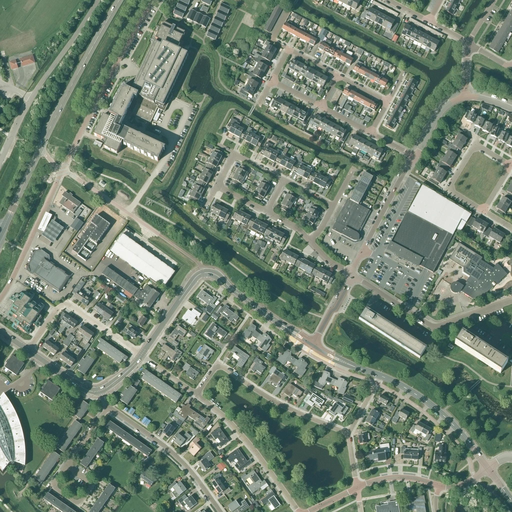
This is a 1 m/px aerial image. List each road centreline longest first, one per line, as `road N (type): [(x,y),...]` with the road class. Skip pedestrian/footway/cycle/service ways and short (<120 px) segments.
road 1 (unclassified): [(61,170),(151,0)]
road 2 (unclassified): [(0,164),(31,96),(98,0)]
road 3 (residential): [(348,434),(215,366),(196,395)]
road 4 (unclassified): [(511,300),(435,328),(352,274)]
road 5 (secondary): [(39,147),(118,0)]
road 6 (residential): [(298,511),(234,427),(196,395)]
road 7 (unclassified): [(219,511),(157,442),(106,409)]
road 8 (residential): [(140,356),(68,304),(54,309),(27,350)]
road 9 (secondary): [(486,469),(440,414),(380,376)]
road 10 (unclassified): [(0,298),(61,170)]
road 11 (unclassified): [(415,157),(352,274)]
